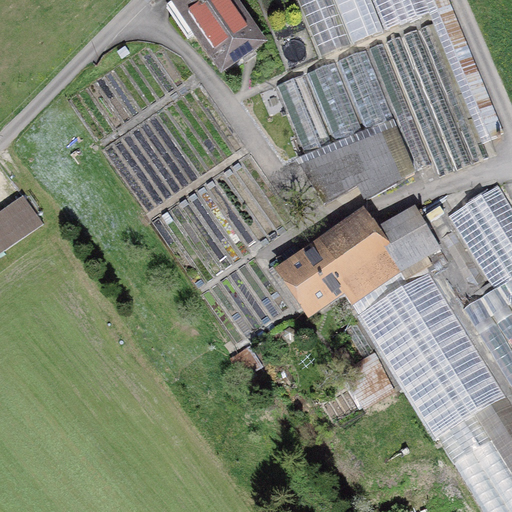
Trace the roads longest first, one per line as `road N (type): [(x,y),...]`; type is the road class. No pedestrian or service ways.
road 1 (track): [(0,133),(145,0)]
road 2 (track): [(455,0),(511,130)]
